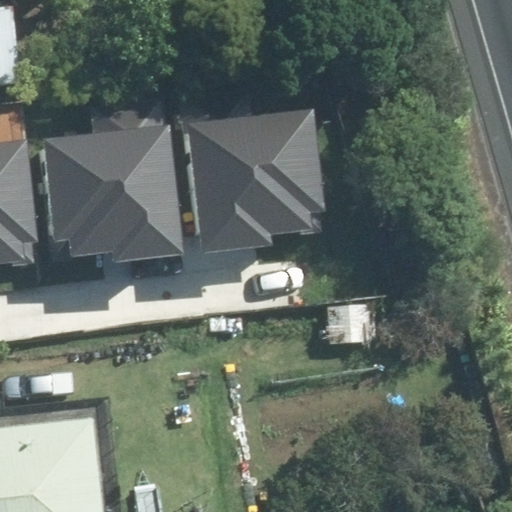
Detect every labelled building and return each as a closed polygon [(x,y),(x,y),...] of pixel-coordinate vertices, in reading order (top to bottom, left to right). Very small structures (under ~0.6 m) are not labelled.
[(0,0),(0,98),(4,98),(0,48),(0,11),(57,7),(56,0),(0,0)] [(289,212),(307,211),(299,118),(240,124),(238,98),(187,103),(199,241),(252,236),(251,227),(290,223),(289,212)] [(45,140),(53,232),(72,230),(73,241),(112,238),(112,247),(165,242),(152,105),(101,109),(103,134),(45,140)] [(2,245),(20,244),(12,151),(0,152),(0,256),(3,256),(2,245)] [(0,511),(104,511),(96,417),(0,426),(0,511)]
